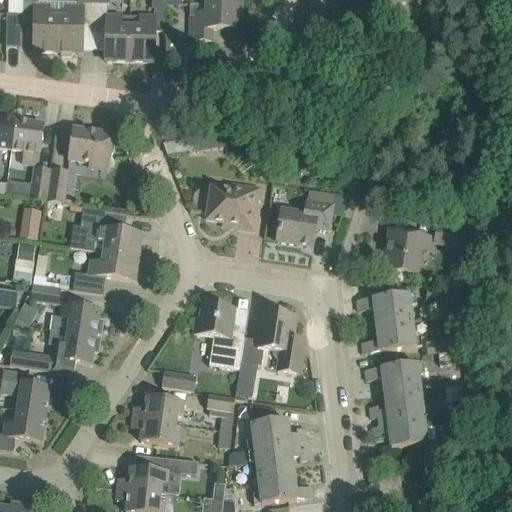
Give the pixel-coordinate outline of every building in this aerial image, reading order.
[(95,6),(95,0),(80,0),(80,5),(59,4),(58,55),(60,55),(61,59),(71,59),(73,55),(81,56),(82,26),(95,26),(95,6)] [(152,0),(153,10),(167,11),(167,0),(152,0)] [(367,0),(369,10),(360,11),(362,29),(355,30),(356,40),(372,38),(370,23),(407,19),(405,5),(408,4),(410,2),(409,0),(367,0)] [(39,4),(39,5),(39,9),(35,9),(34,54),(58,55),(59,4),(39,4)] [(324,13),(322,6),(316,4),(310,8),(311,15),(318,18),(324,13)] [(207,7),(190,7),(189,43),(212,44),(212,32),(240,32),(241,8),(207,7)] [(22,50),(23,17),(7,16),(6,50),(22,50)] [(130,23),(130,19),(107,18),(107,27),(106,51),(106,64),(129,65),(130,23)] [(153,65),(154,19),(141,18),(141,19),(130,19),(129,65),(153,65)] [(345,29),(316,32),(318,48),(346,45),(345,29)] [(177,55),(178,43),(166,43),(166,54),(177,55)] [(0,150),(12,153),(17,123),(0,120),(0,150)] [(37,168),(40,147),(43,127),(17,123),(12,153),(25,155),(24,166),(37,168)] [(107,175),(108,168),(113,137),(73,131),(68,163),(89,166),(88,172),(107,175)] [(194,140),(186,142),(188,154),(196,152),(196,155),(203,153),(201,139),(194,140)] [(33,187),(31,202),(47,204),(52,175),(35,172),(33,187)] [(52,175),(47,204),(64,206),(64,207),(71,209),(79,210),(80,205),(65,202),(68,175),(53,173),(53,175),(52,175)] [(263,193),(229,188),(229,192),(211,189),(206,223),(223,226),(223,229),(257,234),(263,193)] [(329,232),(333,208),(307,205),(305,216),(281,213),(276,244),(312,250),(315,230),(329,232)] [(71,209),(70,213),(83,215),(81,229),(77,252),(105,256),(138,261),(141,238),(123,235),(125,217),(113,215),(93,212),(84,211),(79,210),(71,209)] [(23,226),(21,241),(38,243),(40,228),(23,226)] [(469,253),(472,238),(467,237),(468,235),(437,229),(433,247),(464,254),(464,251),(469,253)] [(428,255),(431,240),(389,233),(386,257),(389,258),(387,274),(417,278),(421,254),(428,255)] [(245,259),(260,258),(260,235),(244,236),(245,259)] [(75,275),(73,294),(83,295),(103,298),(105,280),(134,285),(138,261),(105,256),(104,266),(92,264),(90,277),(75,275)] [(31,287),(34,265),(17,262),(13,285),(31,287)] [(57,308),(60,292),(33,288),(31,304),(57,308)] [(0,310),(15,313),(18,293),(0,289),(0,310)] [(459,308),(461,295),(428,290),(427,303),(459,308)] [(414,340),(410,308),(416,307),(415,297),(357,303),(358,314),(374,312),(378,344),(362,346),(363,357),(421,350),(420,339),(414,340)] [(24,306),(16,321),(29,328),(38,313),(24,306)] [(52,319),(50,333),(95,340),(96,336),(101,337),(103,323),(98,323),(100,312),(62,306),(60,320),(52,319)] [(197,321),(194,337),(214,340),(223,342),(219,371),(239,374),(240,365),(244,341),(230,339),(234,311),(203,306),(200,321),(197,321)] [(244,341),(240,365),(250,367),(257,368),(261,368),(264,352),(274,353),(274,357),(277,361),(278,362),(276,373),(277,373),(300,377),(305,344),(293,342),(296,321),(261,315),(256,343),(244,341)] [(95,340),(50,333),(48,347),(56,349),(54,362),(91,367),(93,354),(98,355),(100,342),(95,341),(95,340)] [(463,353),(461,341),(438,343),(439,356),(463,353)] [(44,374),(47,358),(12,353),(10,369),(44,374)] [(439,356),(441,369),(464,366),(463,353),(439,356)] [(239,374),(235,396),(252,399),(254,391),(257,368),(250,367),(240,365),(239,374)] [(422,409),(418,378),(424,377),(423,366),(365,373),(367,384),(383,382),(386,413),(378,414),(378,410),(370,411),(371,422),(378,421),(380,430),(372,431),(374,442),(382,441),(381,437),(389,436),(391,451),(426,447),(424,431),(431,430),(429,408),(422,409)] [(45,417),(50,390),(28,386),(29,378),(4,374),(1,396),(21,399),(19,413),(45,417)] [(194,395),(196,380),(165,375),(162,390),(194,395)] [(447,405),(464,404),(463,390),(446,392),(447,405)] [(272,406),(274,394),(254,391),(252,399),(252,403),(272,406)] [(232,435),(235,417),(233,416),(235,402),(209,398),(207,412),(210,413),(209,418),(221,420),(220,433),(232,435)] [(182,417),(184,406),(147,400),(145,412),(135,410),(133,421),(176,427),(177,416),(182,417)] [(276,413),(256,410),(249,409),(251,427),(253,443),(246,444),(248,465),(255,464),(259,495),(252,496),(254,508),(313,501),(311,490),(295,492),(292,461),(300,460),(300,464),(308,463),(307,452),(300,453),(299,444),(306,443),(304,432),(296,433),(297,437),(289,438),(287,423),(277,424),(276,413)] [(41,445),(45,417),(19,413),(17,426),(6,424),(3,439),(41,445)] [(177,450),(179,438),(174,437),(176,427),(133,421),(132,431),(142,432),(141,445),(177,450)] [(230,451),(232,435),(220,433),(218,449),(230,451)] [(167,486),(168,475),(131,471),(129,483),(119,482),(118,491),(160,496),(161,486),(167,486)] [(223,504),(225,487),(215,486),(213,503),(223,504)] [(163,511),(164,507),(159,507),(160,496),(118,491),(116,503),(127,504),(126,511),(163,511)] [(222,511),(223,504),(213,503),(211,511),(222,511)]
